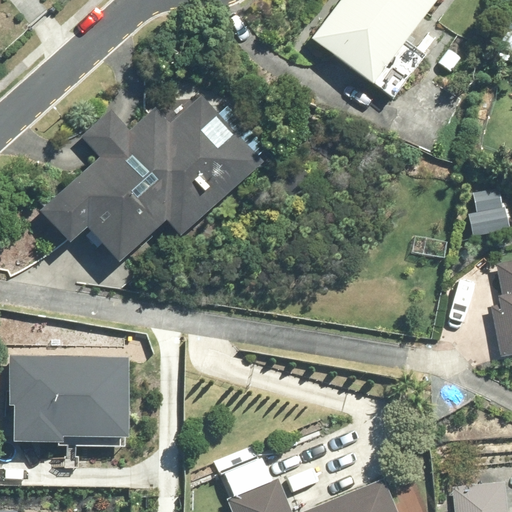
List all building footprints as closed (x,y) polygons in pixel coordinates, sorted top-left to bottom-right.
[(333,0),(307,35),(365,79),(425,0),(333,0)] [(77,134),(94,154),(34,205),(62,237),(79,222),(108,257),(158,214),(172,230),(255,160),(250,154),(260,145),(224,102),(215,111),(198,91),(179,107),(169,96),(156,109),(151,103),(124,126),(108,107),(77,134)] [(293,158),(272,178),(291,198),(312,178),(293,158)] [(468,189),(473,212),(500,207),(496,184),(468,189)] [(511,258),(493,262),(498,292),(493,293),(496,302),(488,304),(497,353),(511,350),(511,258)] [(8,352),(5,436),(54,437),(55,429),(120,431),(123,356),(8,352)] [(471,390),(432,375),(429,422),(431,422),(432,422),(434,421),(436,421),(438,420),(440,420),(441,419),(443,418),(445,418),(446,417),(448,416),(450,415),(451,414),(453,413),(454,412),(456,411),(457,410),(459,408),(460,407),(461,406),(462,404),(464,403),(465,401),(466,400),(467,398),(468,397),(469,395),(470,393),(470,392),(471,390)] [(395,511),(381,476),(291,511),(288,511),(276,479),(225,499),(229,511),(395,511)] [(503,511),(502,482),(450,486),(451,511),(503,511)]
